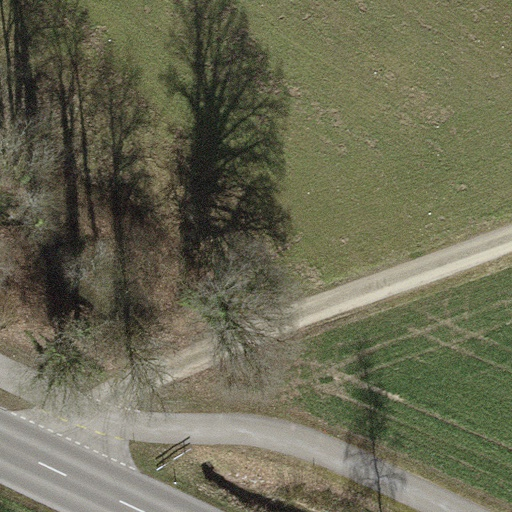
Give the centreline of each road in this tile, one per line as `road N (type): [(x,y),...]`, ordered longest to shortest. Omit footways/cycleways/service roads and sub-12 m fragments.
road 1 (track): [(62,472),(94,418),(136,394),(282,320),(511,234)]
road 2 (tertiary): [(0,442),(147,511)]
